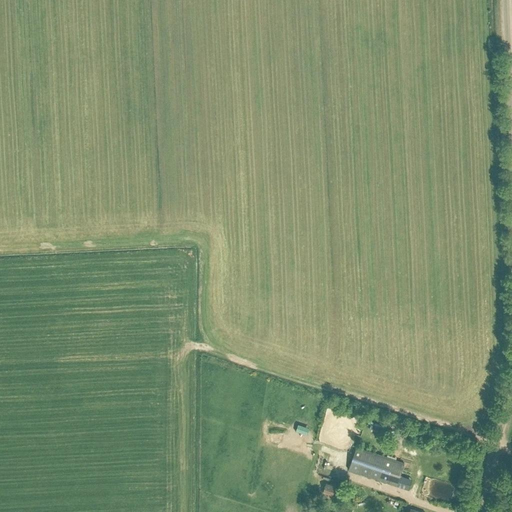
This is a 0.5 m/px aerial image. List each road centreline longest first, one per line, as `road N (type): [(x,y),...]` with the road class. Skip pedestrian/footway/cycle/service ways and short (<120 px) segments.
road 1 (track): [(82,245),(195,238),(202,242),(213,349),(511,450)]
road 2 (unclassified): [(511,125),(505,0)]
road 3 (unclassified): [(486,511),(494,443),(511,395)]
